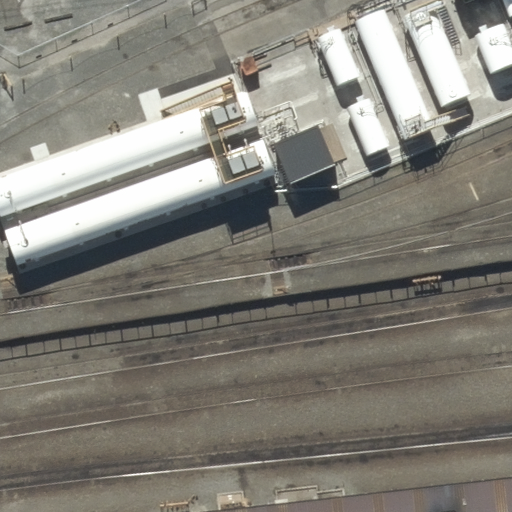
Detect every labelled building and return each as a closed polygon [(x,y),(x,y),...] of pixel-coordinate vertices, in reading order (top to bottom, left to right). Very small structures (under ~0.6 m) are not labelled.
[(268,19),(295,8),(297,13),(316,5),(313,0),(236,0),(234,1),(236,6),(233,8),(243,30),(245,29),(248,36),(271,26),(268,19)] [(439,0),(413,0),(402,5),(451,120),(485,105),(439,0)] [(511,0),(464,0),(466,2),(470,0),(473,0),(485,28),(511,17),(511,0)] [(511,49),(502,27),(470,41),(496,100),(511,93),(511,49)] [(399,35),(366,49),(405,141),(438,127),(399,35)] [(354,54),(319,68),(356,160),(391,145),(354,54)] [(309,74),(273,89),(311,180),(348,165),(309,74)] [(511,511),(511,487),(284,511),(511,511)]
